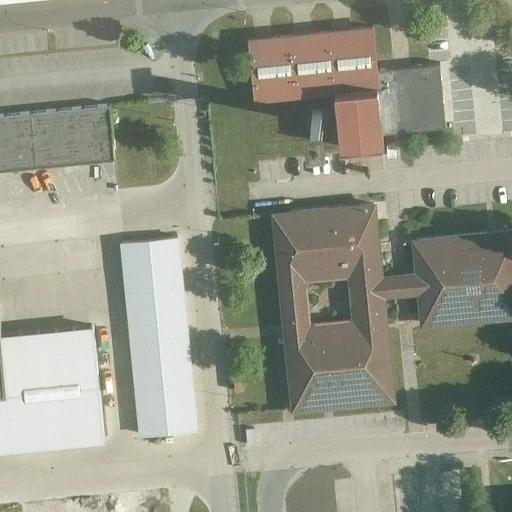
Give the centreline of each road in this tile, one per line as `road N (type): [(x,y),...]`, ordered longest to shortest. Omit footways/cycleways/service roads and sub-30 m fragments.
road 1 (unclassified): [(511,437),(290,460),(274,476),(272,511)]
road 2 (unclassified): [(0,26),(251,0)]
